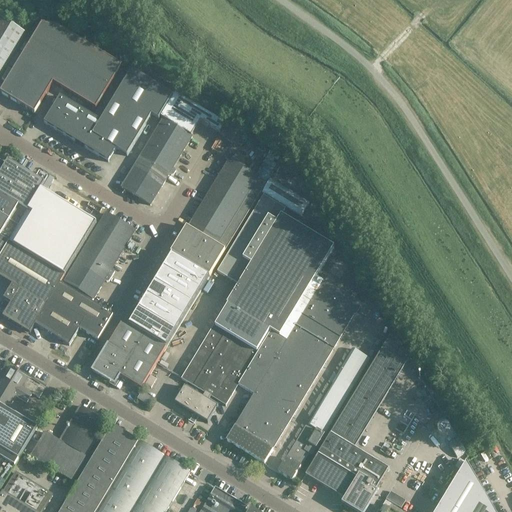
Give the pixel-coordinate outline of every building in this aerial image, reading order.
[(0,76),(25,35),(0,19),(0,76)] [(0,92),(0,96),(32,116),(51,86),(94,112),(120,69),(55,29),(40,27),(0,92)] [(131,72),(100,123),(59,97),(42,125),(107,165),(115,152),(126,159),(153,114),(160,119),(173,97),(131,72)] [(178,96),(140,158),(168,175),(192,138),(212,149),(226,126),(178,96)] [(150,206),(169,175),(168,175),(140,158),(122,189),(150,206)] [(223,251),(244,216),(265,182),(229,161),(188,229),(223,251)] [(36,180),(12,166),(5,168),(0,176),(0,238),(9,244),(35,201),(41,191),(49,179),(41,174),(36,180)] [(279,166),(263,194),(301,218),(309,203),(306,201),(311,192),(302,187),(305,182),(279,166)] [(62,268),(91,220),(41,191),(35,201),(42,205),(20,244),(62,268)] [(277,205),(263,196),(250,218),(217,273),(231,281),(232,281),(239,285),(182,380),(188,384),(175,403),(207,423),(217,407),(219,403),(226,407),(238,386),(255,395),(236,428),(227,442),(265,464),(296,412),(354,317),(355,317),(362,306),(323,282),(315,295),(308,290),(334,248),(281,216),(285,209),(277,205)] [(135,232),(106,215),(65,283),(93,300),(135,232)] [(178,241),(216,264),(223,251),(188,229),(186,228),(178,241)] [(0,259),(9,244),(0,238),(0,259)] [(208,277),(216,264),(178,241),(170,254),(172,255),(208,277)] [(9,244),(0,259),(0,279),(19,291),(3,319),(29,335),(34,326),(35,327),(60,285),(64,278),(9,244)] [(167,345),(177,328),(208,277),(172,255),(130,323),(167,345)] [(60,285),(35,327),(69,347),(79,331),(98,342),(113,317),(60,285)] [(165,348),(122,322),(92,372),(109,383),(110,382),(116,382),(119,377),(140,389),(165,348)] [(374,341),(379,344),(389,328),(384,324),(374,341)] [(394,332),(392,334),(306,476),(327,489),(347,501),(346,504),(358,511),(363,511),(370,502),(390,470),(355,449),(410,360),(394,332)] [(370,360),(356,352),(355,351),(319,412),(310,427),(307,425),(278,473),(293,481),(309,454),(312,456),(339,412),(370,360)] [(26,379),(8,369),(0,382),(0,424),(17,398),(27,404),(33,395),(39,399),(45,389),(27,378),(26,379)] [(156,380),(150,376),(144,386),(150,390),(156,380)] [(136,399),(138,400),(148,406),(152,400),(142,394),(140,393),(136,399)] [(61,441),(52,436),(45,432),(31,456),(72,481),(106,423),(81,408),(61,441)] [(50,416),(45,429),(58,433),(62,421),(50,416)] [(112,426),(81,478),(60,511),(243,511),(247,507),(216,489),(201,511),(166,511),(175,498),(190,473),(112,426)] [(458,464),(466,459),(457,445),(449,450),(458,464)] [(18,459),(0,447),(0,456),(14,465),(18,459)] [(441,511),(492,511),(495,508),(469,468),(441,511)] [(0,511),(43,511),(54,495),(17,472),(0,498),(0,511)] [(402,511),(386,503),(384,506),(386,508),(383,511),(402,511)]
